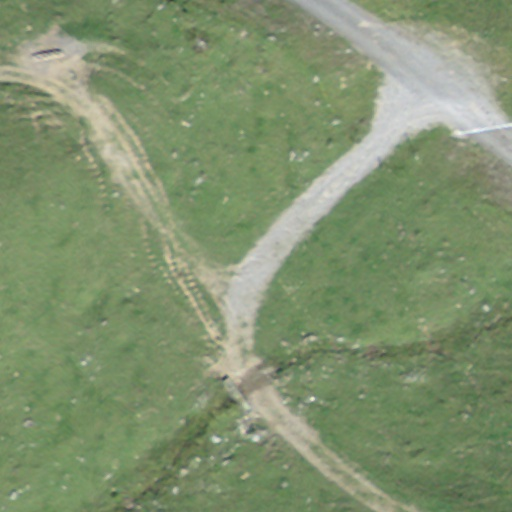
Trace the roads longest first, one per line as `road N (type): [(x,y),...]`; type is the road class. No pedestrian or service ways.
road 1 (track): [(0,70),(72,86),(130,161),(174,243),(239,298)]
road 2 (track): [(428,81),(273,238),(239,298)]
road 3 (track): [(239,298),(234,328),(244,370),(271,415),(323,470),(398,511)]
road 4 (track): [(428,81),(314,0)]
